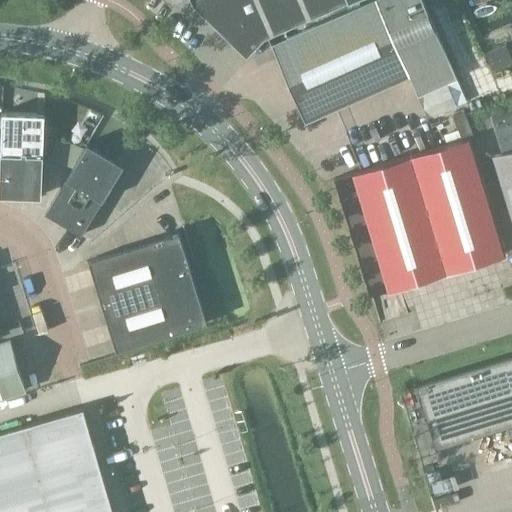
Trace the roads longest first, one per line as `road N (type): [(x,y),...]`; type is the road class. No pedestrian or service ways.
road 1 (tertiary): [(333,371),(290,235),(228,145),(146,81),(74,53)]
road 2 (residential): [(511,319),(333,371)]
road 3 (unclassified): [(66,356),(34,256),(0,228)]
road 4 (tertiary): [(373,511),(333,371)]
road 5 (unknown): [(124,385),(86,388),(0,418)]
